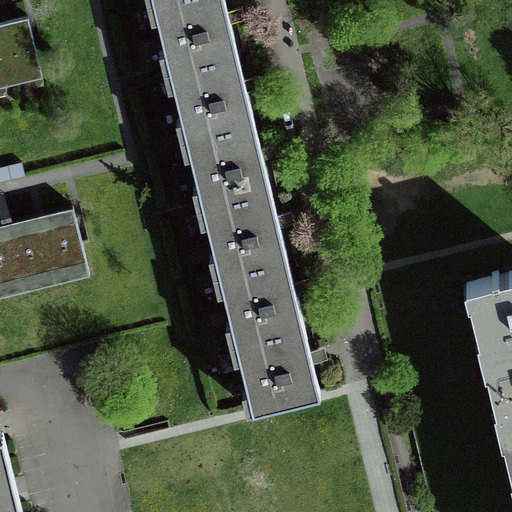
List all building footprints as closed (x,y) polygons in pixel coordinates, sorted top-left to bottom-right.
[(310,358),(302,323),(294,289),(285,255),(277,221),(269,187),(261,154),(252,120),(244,86),(236,52),(228,18),(223,0),(146,0),(147,2),(151,19),(156,18),(164,51),(159,52),(163,70),(168,87),(173,86),(181,119),(175,120),(180,137),(184,155),(189,154),(197,186),(192,188),(196,205),(200,222),(206,221),(214,254),(208,255),(213,273),(217,291),(222,289),(230,322),(225,323),(229,341),(234,358),(239,357),(247,389),(247,390),(242,391),(245,405),(246,409),(251,408),(252,409),(319,393),(310,358)] [(0,87),(39,79),(25,19),(0,25),(0,87)] [(21,160),(0,164),(0,180),(24,174),(21,160)] [(72,205),(0,222),(0,289),(88,269),(72,205)] [(511,264),(466,275),(479,330),(477,331),(485,364),(487,363),(496,399),(494,400),(502,432),(503,432),(511,467),(511,469),(511,473),(511,264)] [(22,511),(1,422),(0,421),(0,511),(22,511)]
